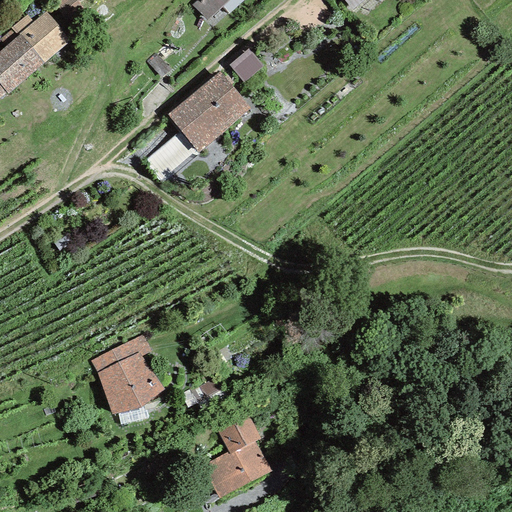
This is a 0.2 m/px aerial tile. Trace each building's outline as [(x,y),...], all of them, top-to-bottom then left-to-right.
[(79,0),(49,0),(64,22),(82,10),(77,2),(79,0)] [(244,0),(196,0),(191,5),(206,22),(222,8),(228,15),(244,0)] [(364,0),(344,0),(353,10),(364,0)] [(20,35),(43,63),(70,41),(45,12),(33,22),(27,15),(11,29),(17,37),(20,35)] [(0,95),(6,91),(7,92),(43,63),(20,35),(17,37),(11,29),(0,37),(0,41),(4,47),(0,50),(0,95)] [(262,66),(248,49),(228,65),(242,82),(262,66)] [(161,79),(171,70),(154,53),(145,62),(161,79)] [(252,109),(220,70),(166,114),(199,153),(252,109)] [(151,352),(143,335),(90,361),(97,372),(111,414),(117,413),(141,408),(144,406),(164,390),(142,356),(151,352)] [(206,399),(223,388),(215,376),(198,387),(206,399)] [(147,419),(144,406),(141,408),(117,413),(120,425),(147,419)] [(248,415),(217,432),(228,453),(202,467),(218,499),(271,471),(255,442),(261,439),(248,415)]
